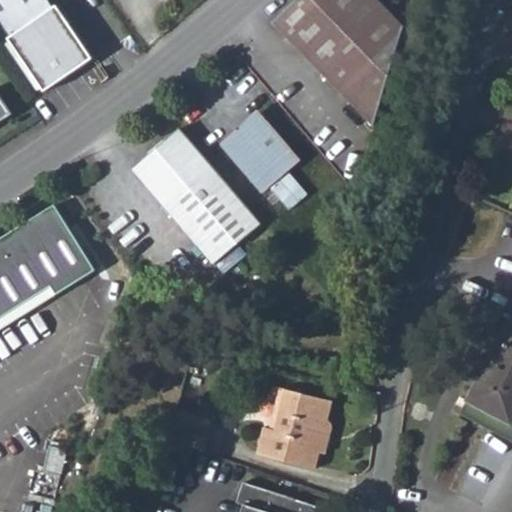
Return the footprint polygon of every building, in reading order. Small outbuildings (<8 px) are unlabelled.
[(44,0),(0,0),(0,22),(9,37),(5,39),(41,93),(89,60),(53,7),(50,8),(44,0)] [(291,0),(271,19),(375,125),(404,25),(379,0),(291,0)] [(0,98),(0,121),(11,115),(0,98)] [(261,108),(242,124),(250,132),(268,118),(261,108)] [(242,124),(220,141),(262,192),(302,159),(268,118),(250,132),(242,124)] [(179,125),(134,164),(215,260),(261,221),(179,125)] [(492,255),(510,213),(474,198),(471,204),(464,222),(457,240),(492,255)] [(453,218),(464,222),(471,204),(460,200),(453,218)] [(0,314),(41,289),(47,298),(97,267),(56,202),(0,237),(0,314)] [(68,328),(100,339),(114,299),(82,288),(68,328)] [(0,328),(47,298),(41,289),(0,314),(0,328)] [(511,317),(510,317),(466,400),(511,424),(511,317)] [(204,381),(207,369),(189,364),(186,376),(204,381)] [(324,419),(329,400),(283,388),(273,428),(261,424),(254,452),(312,467),(320,438),(327,440),(329,428),(329,423),(328,421),(326,420),(324,419)] [(213,422),(178,410),(170,439),(189,447),(202,451),(213,422)] [(51,450),(45,476),(61,480),(68,454),(51,450)] [(316,506),(239,480),(232,500),(240,503),(236,511),(316,511),(315,511),(316,506)]
